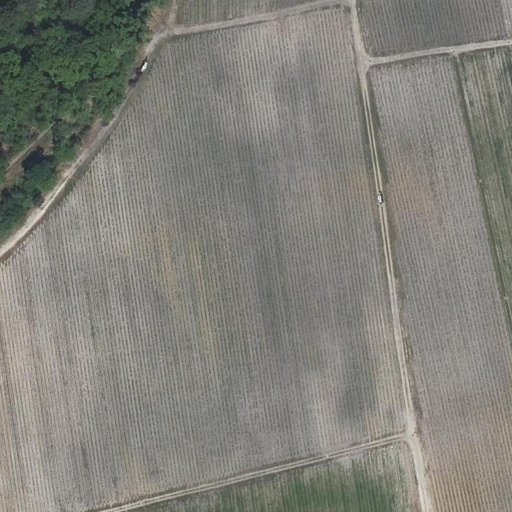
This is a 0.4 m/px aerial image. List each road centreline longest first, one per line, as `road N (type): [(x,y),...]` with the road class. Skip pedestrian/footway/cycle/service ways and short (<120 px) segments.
road 1 (track): [(423,511),(353,0)]
road 2 (track): [(119,511),(411,437)]
road 3 (track): [(176,0),(168,37),(331,0)]
road 4 (track): [(361,63),(511,42)]
